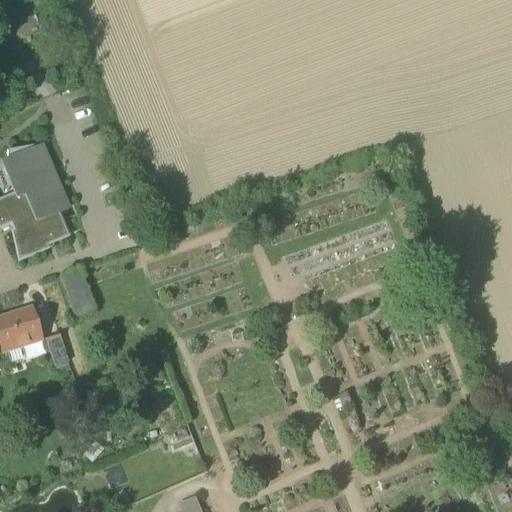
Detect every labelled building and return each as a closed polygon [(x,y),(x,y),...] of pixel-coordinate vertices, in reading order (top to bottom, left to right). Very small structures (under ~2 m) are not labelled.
[(14,238),(19,261),(44,251),(43,248),(46,247),(65,239),(56,217),(67,212),(43,155),(41,150),(34,153),(34,151),(33,149),(6,156),(8,163),(8,164),(2,167),(14,194),(17,202),(18,203),(8,207),(7,204),(0,206),(0,229),(11,225),(16,237),(14,238)] [(62,281),(75,320),(92,314),(79,275),(62,281)] [(0,323),(0,352),(1,356),(20,350),(41,343),(31,313),(7,320),(7,321),(0,323)] [(45,343),(54,370),(68,366),(59,339),(45,343)] [(20,350),(1,356),(6,370),(24,364),(20,350)] [(94,444),(81,458),(91,467),(104,453),(94,444)] [(198,511),(195,501),(178,508),(179,511),(198,511)]
